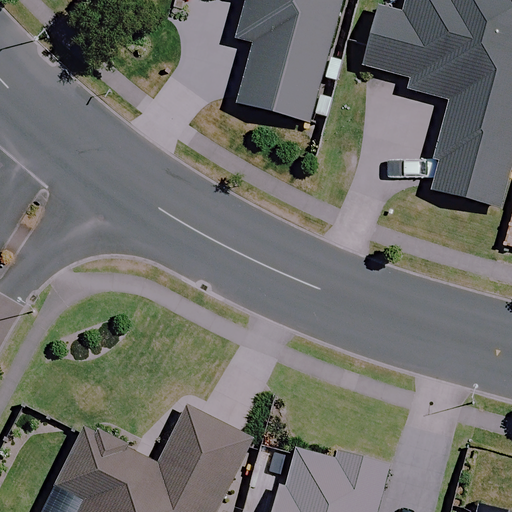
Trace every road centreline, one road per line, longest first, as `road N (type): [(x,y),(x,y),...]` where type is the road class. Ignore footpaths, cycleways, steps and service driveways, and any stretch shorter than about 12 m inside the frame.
road 1 (tertiary): [(511,346),(341,298),(197,238),(59,145)]
road 2 (residential): [(0,263),(59,145)]
